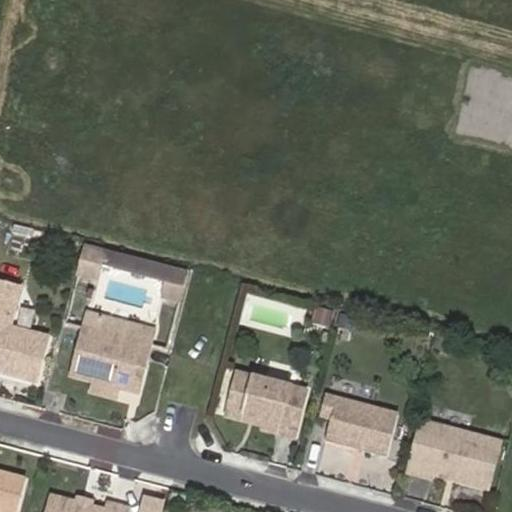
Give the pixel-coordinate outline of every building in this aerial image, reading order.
[(93,279),(101,251),(84,247),(77,275),(93,279)] [(188,274),(108,252),(104,265),(168,282),(164,298),(180,303),(188,274)] [(18,279),(0,273),(0,373),(31,381),(43,336),(6,325),(18,279)] [(317,307),(313,322),(329,326),(333,311),(317,307)] [(97,331),(100,315),(85,312),(81,328),(97,331)] [(100,315),(97,331),(120,337),(124,320),(100,315)] [(355,319),(340,316),(338,329),(353,332),(355,319)] [(97,331),(81,328),(69,373),(90,379),(118,387),(131,376),(141,379),(151,344),(143,342),(147,326),(124,320),(120,337),(97,331)] [(154,328),(147,326),(143,342),(151,344),(154,328)] [(453,343),(439,340),(436,353),(450,357),(453,343)] [(307,389),(240,372),(229,415),(279,427),(277,435),(295,439),(307,389)] [(141,379),(131,376),(118,387),(138,393),(141,379)] [(118,387),(90,379),(87,389),(116,396),(118,387)] [(398,418),(328,399),(323,421),(330,423),(324,444),(386,461),(398,418)] [(229,415),(228,419),(264,430),(264,431),(277,435),(279,427),(229,415)] [(498,447),(421,427),(408,477),(429,483),(431,478),(487,493),(498,447)] [(12,511),(21,481),(0,474),(0,511),(12,511)] [(84,511),(50,502),(47,511),(112,511),(106,510),(105,511),(84,511)] [(158,511),(160,507),(143,503),(140,511),(158,511)]
